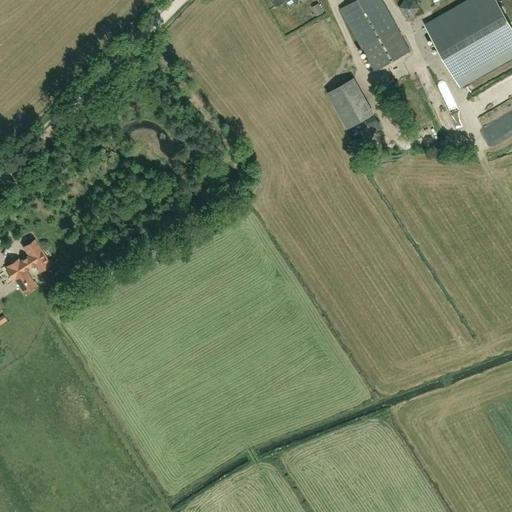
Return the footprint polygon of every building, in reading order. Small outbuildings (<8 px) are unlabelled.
[(381,0),(357,0),(341,9),(375,71),(410,52),(381,0)] [(511,55),(511,27),(496,0),(470,0),(425,26),(460,85),(511,55)] [(321,3),(314,7),(319,16),(326,11),(321,3)] [(348,129),(374,114),(354,78),(327,93),(348,129)] [(38,269),(48,262),(37,247),(27,253),(30,257),(20,264),(17,260),(8,267),(10,271),(8,272),(12,278),(14,277),(20,285),(30,278),(24,270),(34,263),(38,269)] [(0,324),(1,325),(9,321),(6,316),(0,318),(0,324)]
